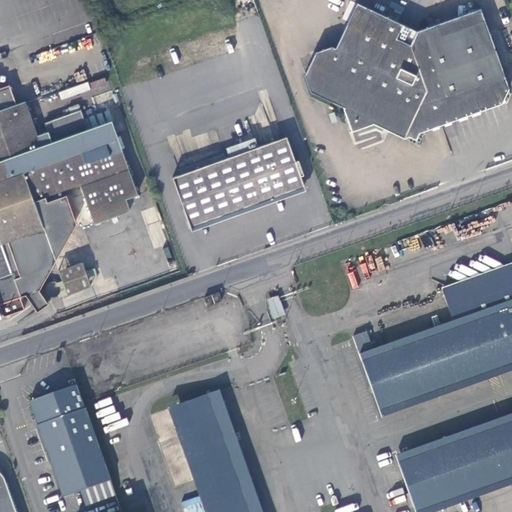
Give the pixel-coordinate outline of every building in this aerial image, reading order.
[(363,62),(334,47),(315,52),(303,74),(309,91),(341,108),(350,132),(374,124),(403,137),(411,120),(416,121),(507,90),(479,9),(415,31),(355,4),(345,26),(350,39),(369,49),(363,62)] [(0,319),(5,317),(0,304),(23,297),(36,275),(22,236),(60,222),(50,195),(83,184),(98,224),(135,211),(130,198),(141,195),(112,111),(89,119),(85,110),(50,123),(56,141),(45,145),(29,100),(0,110),(0,319)] [(229,156),(173,177),(190,227),(305,186),(287,136),(258,147),(229,156)] [(255,139),(227,149),(229,156),(258,147),(255,139)] [(155,208),(143,211),(145,223),(158,220),(155,208)] [(354,258),(342,262),(347,278),(359,272),(354,258)] [(65,282),(70,296),(94,288),(85,262),(61,271),(65,282)] [(57,300),(70,296),(65,282),(61,284),(57,280),(53,281),(50,282),(48,284),(46,287),(46,292),(48,296),(52,299),(57,300)] [(220,293),(206,299),(208,307),(223,301),(220,293)] [(282,312),(279,304),(275,303),(275,300),(271,301),(270,303),(273,311),(277,313),(278,316),(281,315),(282,312)] [(511,300),(359,355),(362,362),(383,419),(511,371),(511,300)] [(86,506),(116,496),(86,409),(84,410),(82,402),(76,386),(30,401),(38,426),(37,427),(63,498),(80,492),(86,506)] [(264,511),(220,390),(209,393),(252,511),(264,511)] [(252,511),(209,393),(167,410),(203,511),(252,511)] [(511,413),(395,455),(415,511),(435,511),(511,484),(511,413)] [(169,462),(173,485),(190,482),(188,468),(179,470),(177,461),(169,462)] [(0,511),(16,511),(6,481),(5,478),(2,475),(0,473),(0,511)]
